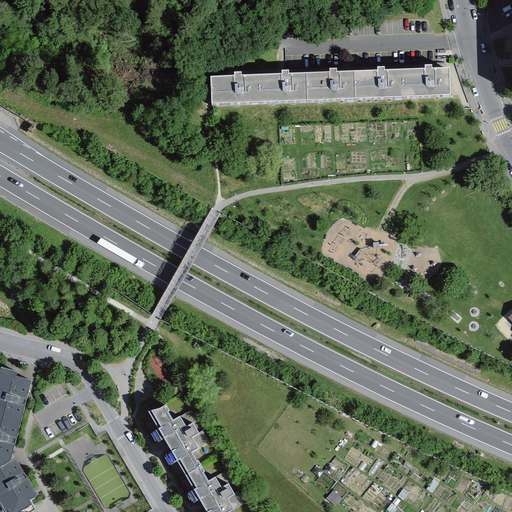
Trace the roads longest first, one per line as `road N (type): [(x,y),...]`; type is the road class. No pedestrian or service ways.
road 1 (motorway): [(511,412),(292,306),(0,141)]
road 2 (motorway): [(0,176),(280,335),(511,445)]
road 3 (residential): [(168,511),(89,376),(67,361),(0,343)]
road 4 (residential): [(511,146),(474,59),(462,0)]
